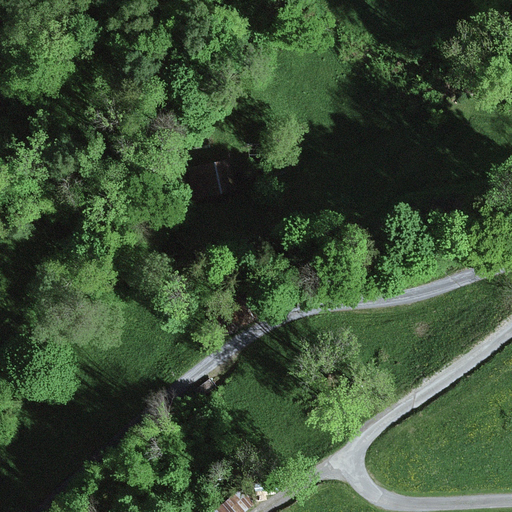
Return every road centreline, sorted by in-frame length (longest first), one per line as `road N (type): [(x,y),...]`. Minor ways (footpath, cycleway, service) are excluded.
road 1 (track): [(354,449),(511,330)]
road 2 (track): [(354,449),(360,481),(381,498),(511,501)]
